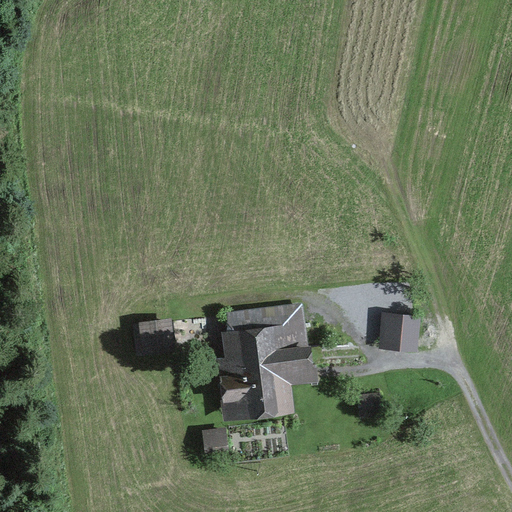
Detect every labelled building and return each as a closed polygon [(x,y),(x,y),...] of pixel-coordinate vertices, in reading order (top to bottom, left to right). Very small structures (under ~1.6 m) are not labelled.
[(383,312),(380,343),(412,346),(417,293),(387,290),(385,313),(383,312)] [(300,305),(230,313),(232,333),(238,332),(241,361),(220,363),(226,410),(283,403),(280,383),(317,379),(315,364),(324,362),(322,346),(305,348),(300,305)] [(168,322),(142,324),(145,350),(171,347),(168,322)] [(381,392),(360,392),(360,414),(381,414),(381,392)] [(225,429),(204,432),(206,447),(227,445),(225,429)]
